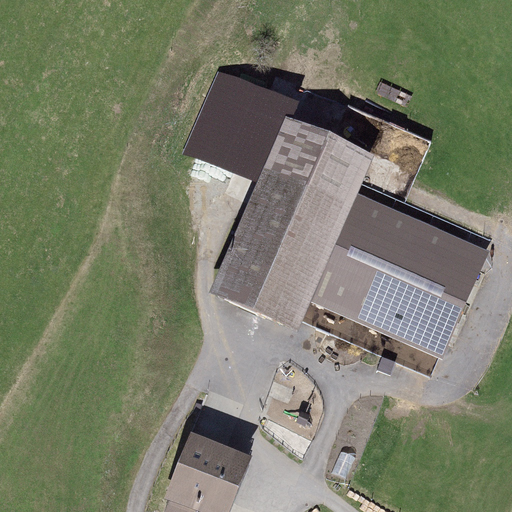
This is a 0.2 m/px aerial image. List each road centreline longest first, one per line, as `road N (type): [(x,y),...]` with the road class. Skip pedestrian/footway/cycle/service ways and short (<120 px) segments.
road 1 (track): [(141,511),(198,393),(219,378),(256,394)]
road 2 (residential): [(340,511),(246,440),(260,376)]
